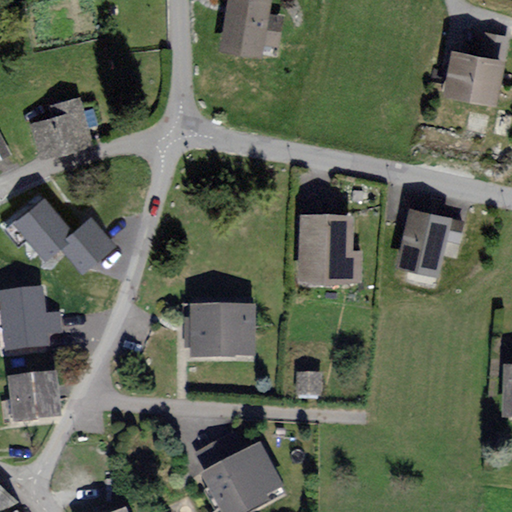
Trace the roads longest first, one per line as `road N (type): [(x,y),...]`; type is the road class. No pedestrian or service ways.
road 1 (residential): [(31,489),(107,348),(174,134)]
road 2 (residential): [(174,134),(511,204)]
road 3 (residential): [(174,134),(74,159),(0,189)]
road 4 (residential): [(174,134),(177,0)]
